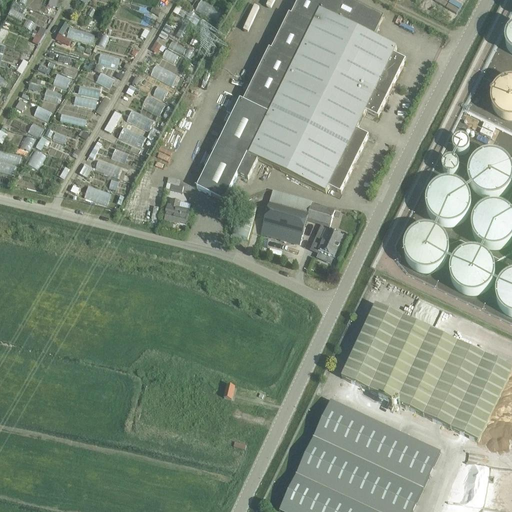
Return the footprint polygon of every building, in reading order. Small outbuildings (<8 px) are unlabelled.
[(56,0),(50,0),(48,6),(55,8),(58,0),(56,0)] [(347,0),(347,1),(345,0),(299,0),(291,16),(289,15),(272,51),(269,50),(244,102),(240,100),(197,189),(224,202),(238,175),(248,180),(258,160),(326,194),(329,188),(341,194),(369,137),(357,131),(366,112),(378,118),(406,61),(394,55),(397,49),(374,38),(384,18),(348,0),(347,0)] [(154,8),(151,12),(159,17),(161,13),(154,8)] [(145,30),(141,37),(146,39),(150,32),(145,30)] [(59,35),(56,40),(63,44),(66,38),(63,37),(59,35)] [(156,43),(153,48),(159,52),(160,51),(162,46),(156,43)] [(24,61),(16,72),(21,75),(28,63),(24,61)] [(97,66),(94,72),(99,75),(103,67),(97,66)] [(511,80),(511,81),(508,82),(504,83),(501,85),(498,88),(496,90),(494,95),(493,98),(493,101),(493,104),(494,108),(496,112),(498,115),(501,117),(504,119),(508,121),(511,121),(511,80)] [(30,84),(28,89),(40,93),(41,87),(30,84)] [(130,86),(126,94),(132,97),(136,90),(130,86)] [(470,147),(469,144),(468,141),(467,140),(465,139),(462,139),(459,139),(457,140),(456,141),(454,144),(454,147),(454,149),(456,152),(458,154),(461,155),(463,155),(465,154),(467,153),(469,150),(470,147)] [(97,144),(94,150),(98,153),(102,146),(97,144)] [(94,150),(89,158),(94,161),(98,153),(94,150)] [(511,167),(510,164),(507,161),(504,158),(500,156),(496,155),(492,154),(488,155),(484,156),(480,158),(477,161),(474,164),(472,168),(471,172),(470,176),(471,180),(472,184),(474,188),(476,190),(480,194),(483,196),(488,197),(491,198),(497,197),(501,196),(504,194),(507,192),(510,188),(511,185),(511,184),(511,167)] [(459,169),(459,168),(459,166),(457,163),(455,161),(451,160),(448,161),(445,163),(444,165),(443,168),(444,171),(445,174),(448,176),(451,177),(454,176),(457,174),(458,172),(459,170),(459,169)] [(65,169),(59,178),(64,181),(69,171),(65,169)] [(134,180),(123,176),(122,181),(132,184),(134,180)] [(170,190),(183,193),(184,187),(172,184),(170,190)] [(471,207),(471,206),(471,202),(470,198),(468,195),(466,191),(463,189),(459,187),(455,185),(451,185),(446,185),(442,186),(438,188),(435,191),(432,194),(430,198),(429,202),(428,206),(428,210),(430,214),(431,218),(434,221),(437,224),(441,226),(444,227),(449,228),(454,227),(458,226),(461,225),(465,222),(467,219),(469,215),(471,211),(471,207)] [(324,226),(313,250),(334,259),(344,237),(329,230),(335,211),(274,193),(270,208),(266,219),(262,235),(304,246),(305,243),(301,242),(307,221),(324,226)] [(179,209),(181,200),(178,199),(177,202),(172,201),(170,207),(169,206),(165,221),(176,224),(177,222),(187,224),(190,211),(179,209)] [(233,236),(248,240),(257,209),(242,205),(233,236)] [(511,216),(510,214),(507,212),(503,209),(499,208),(495,208),(490,208),(486,209),(482,212),(479,214),(477,217),(474,221),(473,226),(473,229),(473,233),(474,237),(476,240),(478,244),(481,246),(485,249),(489,250),(493,251),(499,251),(503,249),(506,248),(509,245),(511,242),(511,241),(511,216)] [(449,253),(448,248),(447,245),(445,241),(442,237),(439,235),(435,233),(431,231),(427,231),(423,231),(419,233),(415,235),(412,237),(409,241),(407,245),(406,249),(405,253),(406,256),(407,261),(409,264),(411,267),(415,270),(418,272),(423,274),(426,274),(432,274),(436,273),(439,271),(442,268),(445,265),(447,261),(448,257),(449,253)] [(494,276),(494,275),(494,271),(493,267),(491,263),(488,260),(485,257),(481,255),(477,254),(473,254),(469,254),(465,255),(461,257),(458,260),(455,263),(453,267),(452,271),(451,275),(452,279),(453,283),(454,287),(457,290),(460,293),(463,295),(467,296),(472,297),(477,297),(481,295),(485,293),(488,291),(491,287),(493,283),(494,279),(494,276)] [(511,276),(511,277),(507,279),(504,282),(501,285),(499,289),(498,293),(497,297),(498,301),(498,304),(500,309),(503,312),(506,315),(510,317),(511,317),(511,276)] [(342,379),(479,443),(511,372),(511,369),(376,306),(342,379)] [(224,399),(232,401),(235,388),(227,386),(224,399)] [(280,511),(413,511),(441,454),(331,402),(280,511)]
